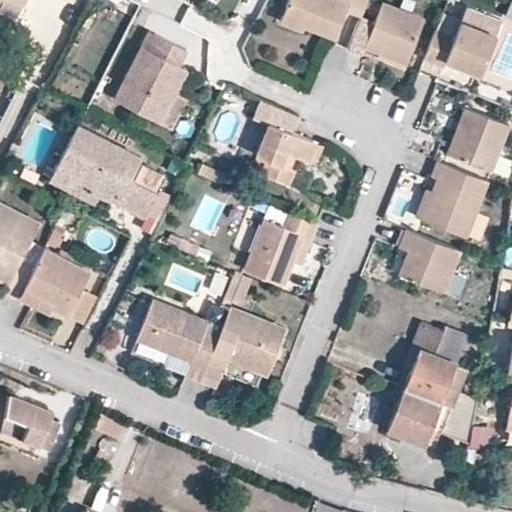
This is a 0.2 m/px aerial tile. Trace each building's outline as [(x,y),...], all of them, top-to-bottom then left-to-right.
[(2,0),(0,5),(0,7),(16,16),(23,0),(2,0)] [(360,15),(366,0),(288,0),(280,20),(302,29),(303,25),(335,37),(346,10),(360,15)] [(424,17),(383,1),(365,46),(379,52),(377,57),(404,67),(424,17)] [(496,33),(502,19),(468,7),(463,20),(496,33)] [(463,20),(442,11),(424,58),(442,65),(445,59),(480,73),(496,33),(463,20)] [(162,121),(176,92),(189,69),(180,64),(187,50),(149,30),(114,96),(162,121)] [(188,97),(176,92),(162,121),(173,127),(188,97)] [(463,107),(445,152),(490,169),(508,124),(463,107)] [(322,143),(292,132),(267,122),(253,154),(264,158),(259,172),(288,183),(294,168),(290,167),(294,155),(314,162),(322,143)] [(78,123),(49,178),(94,201),(98,192),(146,216),(158,191),(130,177),(140,155),(78,123)] [(464,234),(487,179),(435,159),(430,174),(435,176),(429,190),(420,216),(464,234)] [(413,214),(420,216),(429,190),(424,187),(413,214)] [(4,289),(18,296),(19,294),(35,262),(21,255),(38,220),(0,199),(0,276),(8,281),(4,289)] [(316,222),(286,210),(281,224),(262,217),(242,267),(282,282),(302,234),(310,236),(316,222)] [(397,244),(404,226),(383,217),(376,236),(397,244)] [(442,291),(459,248),(404,226),(397,244),(406,248),(396,272),(442,291)] [(35,262),(19,294),(51,310),(54,304),(67,312),(80,286),(91,266),(45,243),(35,262)] [(241,299),(250,276),(241,273),(232,296),(241,299)] [(67,312),(86,321),(99,295),(80,286),(67,312)] [(185,373),(199,379),(202,372),(219,328),(205,324),(207,319),(152,297),(136,338),(190,360),(185,373)] [(219,328),(202,372),(217,378),(225,357),(265,372),(283,326),(228,305),(219,328)] [(411,365),(419,345),(430,319),(423,316),(404,362),(411,365)] [(419,345),(456,359),(466,333),(430,319),(419,345)] [(368,340),(352,333),(345,350),(362,357),(368,340)] [(387,427),(422,442),(428,428),(439,432),(440,429),(466,365),(455,361),(456,359),(419,345),(411,365),(387,427)] [(440,429),(467,440),(480,371),(466,365),(440,429)] [(357,373),(346,369),(344,376),(354,380),(357,373)] [(9,401),(11,396),(0,394),(0,433),(30,447),(44,415),(46,411),(22,401),(20,406),(9,401)] [(22,401),(11,396),(9,401),(20,406),(22,401)] [(370,432),(378,400),(359,396),(351,428),(370,432)] [(122,423),(100,412),(92,427),(115,437),(122,423)] [(43,452),(57,421),(44,415),(30,447),(43,452)]
